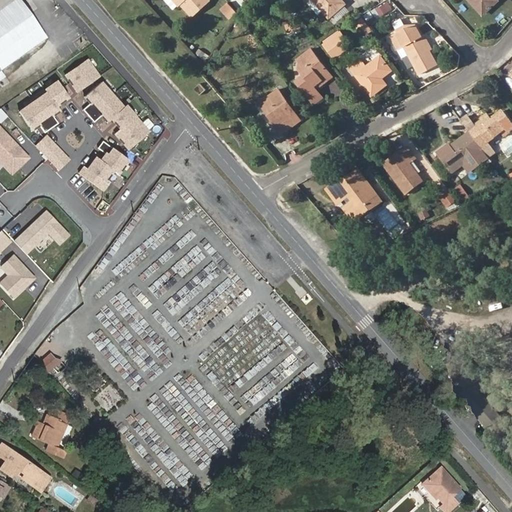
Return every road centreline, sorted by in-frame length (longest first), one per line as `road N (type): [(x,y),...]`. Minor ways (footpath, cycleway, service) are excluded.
road 1 (tertiary): [(504,480),(257,193)]
road 2 (residential): [(479,67),(257,193)]
road 3 (residential): [(0,382),(105,235)]
road 4 (tertiary): [(193,121),(83,0)]
road 5 (residential): [(105,235),(193,121)]
